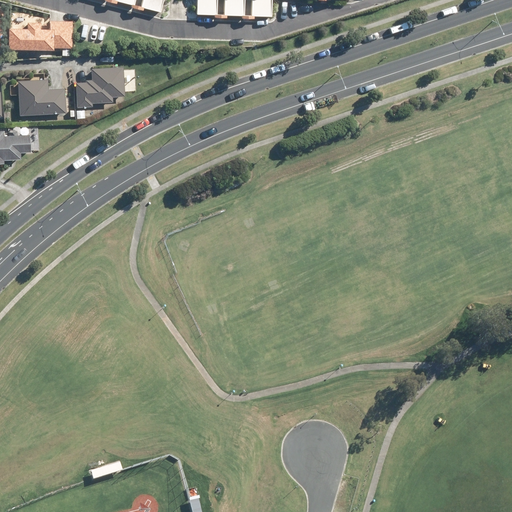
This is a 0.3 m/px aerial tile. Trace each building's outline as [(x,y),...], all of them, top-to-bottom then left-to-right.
[(141,0),(139,8),(159,14),(162,0),(141,0)] [(215,0),(196,0),(196,16),(215,17),(215,0)] [(223,0),(223,17),(242,18),(242,0),(223,0)] [(270,1),(251,0),(250,18),(270,18),(270,1)] [(5,27),(4,48),(50,49),(50,48),(70,48),(71,21),(48,20),(48,28),(37,27),(37,21),(24,21),(24,27),(5,27)] [(89,81),(72,81),(74,109),(90,108),(90,102),(110,101),(110,96),(120,95),(119,68),(89,69),(89,81)] [(45,78),(14,80),(16,116),(63,114),(61,89),(46,90),(45,78)] [(68,110),(68,116),(74,116),(74,118),(83,119),(84,110),(68,110)]
